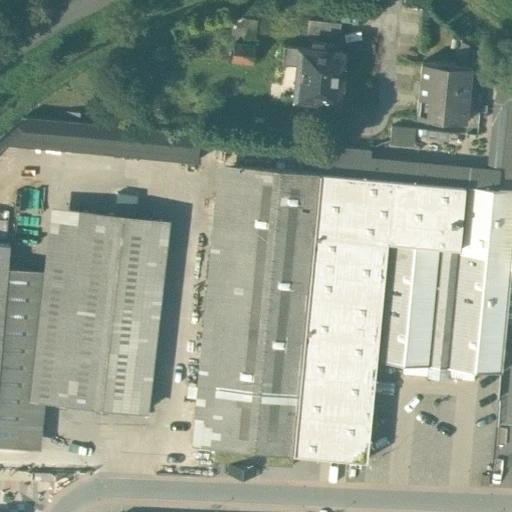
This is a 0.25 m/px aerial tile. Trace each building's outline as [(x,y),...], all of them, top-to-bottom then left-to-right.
[(334,42),(312,40),(311,47),(284,45),(282,61),(297,63),(294,96),(337,100),(339,83),(340,84),(342,66),(340,66),(342,50),(333,49),(334,42)] [(254,45),(234,43),(232,59),(252,61),(254,45)] [(471,66),(421,61),(415,116),(466,121),(471,73),(471,66)] [(349,110),(325,108),(322,144),(346,146),(349,110)] [(205,139),(13,125),(12,141),(204,156),(205,139)] [(362,146),(359,169),(470,182),(471,166),(372,154),(373,147),(362,146)] [(319,171),(238,163),(215,403),(203,401),(199,443),(215,445),(214,460),(230,461),(229,471),(241,472),(253,473),(254,462),(292,464),(293,452),(319,171)] [(511,256),(511,189),(319,171),(293,452),(366,459),(376,360),(438,366),(501,372),(511,270),(511,256)] [(18,207),(19,194),(6,193),(5,206),(18,207)] [(157,217),(77,208),(56,400),(136,409),(157,217)] [(0,346),(9,242),(0,241),(0,346)]
